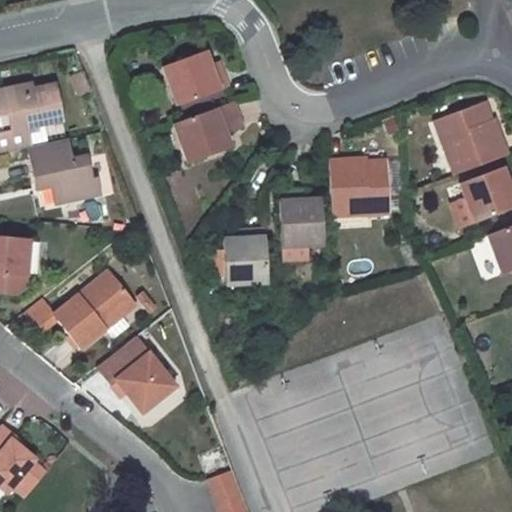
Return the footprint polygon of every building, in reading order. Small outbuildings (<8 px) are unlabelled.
[(206,51),(181,60),(163,67),(177,107),(198,98),(228,87),(222,72),(215,74),(206,51)] [(89,91),(82,73),(69,78),(75,95),(89,91)] [(34,88),(0,95),(0,121),(5,120),(8,135),(0,136),(0,156),(26,151),(32,150),(28,131),(62,124),(55,89),(35,93),(34,88)] [(435,122),(454,176),(508,156),(497,127),(494,127),(485,103),(435,122)] [(231,123),(224,106),(204,113),(173,125),(189,164),(221,152),(232,148),(224,125),(231,123)] [(26,151),(35,189),(52,185),(56,202),(103,192),(99,175),(93,176),(90,158),(74,162),(70,141),(32,150),(26,151)] [(359,159),(328,161),(330,196),(331,217),(389,215),(386,161),(361,162),(359,159)] [(474,223),(511,208),(511,191),(502,169),(460,184),(465,199),(450,205),(460,229),(474,223)] [(294,193),(284,194),(279,194),(281,247),(307,246),(322,245),(320,199),(295,201),(294,193)] [(508,271),(511,269),(511,226),(487,235),(501,273),(508,271)] [(248,237),(223,239),(226,285),(267,284),(266,257),(264,230),(248,230),(248,237)] [(0,297),(15,299),(17,298),(19,278),(27,279),(31,244),(0,240),(0,297)] [(307,246),(281,247),(281,261),(308,260),(307,246)] [(107,273),(53,317),(79,349),(105,328),(100,322),(128,300),(107,273)] [(19,278),(17,298),(26,291),(27,279),(19,278)] [(105,328),(133,306),(128,300),(100,322),(105,328)] [(19,317),(33,334),(53,317),(40,302),(19,317)] [(113,382),(139,413),(173,386),(135,337),(96,368),(109,385),(113,382)] [(0,484),(4,488),(16,474),(32,487),(44,471),(28,459),(30,457),(7,438),(10,434),(0,425),(0,484)] [(249,511),(234,470),(209,479),(221,511),(249,511)]
